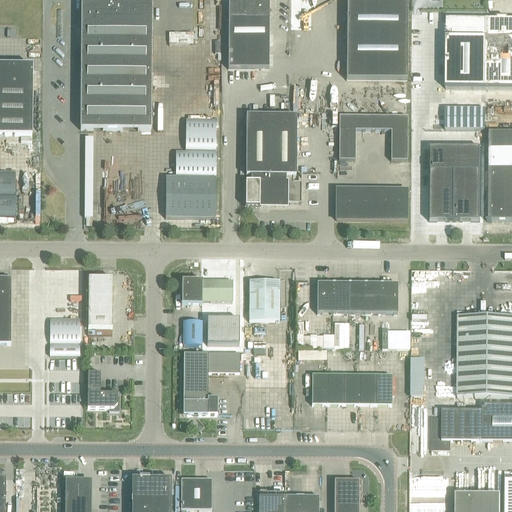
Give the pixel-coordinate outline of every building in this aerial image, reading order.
[(269,0),(228,0),(228,71),(268,71),(269,0)] [(80,131),(150,132),(151,1),(80,1),(80,131)] [(407,1),(346,1),(346,81),(406,82),(407,1)] [(307,12),(306,3),(294,4),(298,27),(304,26),(303,19),(312,18),(311,12),(307,12)] [(446,21),(445,91),(485,91),(511,91),(511,21),(507,21),(507,20),(496,20),(496,21),(486,21),(467,21),(467,19),(457,19),(456,21),(446,21)] [(168,34),(168,44),(193,44),(193,34),(168,34)] [(0,138),(31,139),(32,69),(0,68),(0,138)] [(295,178),(296,118),(246,118),(245,178),(250,178),(250,184),(245,184),(245,209),(259,209),(259,205),(261,205),(261,207),(266,207),(266,205),(301,205),(301,184),(293,184),(293,178),(295,178)] [(355,162),(355,132),(390,133),(390,163),(407,163),(407,118),(339,118),(338,162),(355,162)] [(185,152),(215,152),(215,122),(185,122),(185,152)] [(511,134),(489,135),(489,152),(488,170),(488,188),(488,205),(488,223),(511,223),(511,134)] [(428,148),(428,222),(479,223),(480,149),(428,148)] [(175,154),(175,178),(215,178),(215,154),(175,154)] [(14,175),(0,174),(0,218),(14,219),(14,197),(14,175)] [(165,180),(165,220),(215,220),(215,180),(165,180)] [(406,192),(336,191),(336,222),(406,222),(406,192)] [(0,346),(10,346),(11,280),(0,279),(0,346)] [(88,280),(87,331),(112,331),(112,281),(88,280)] [(201,307),(201,304),(201,283),(181,283),(181,307),(201,307)] [(201,283),(201,304),(232,304),(232,283),(201,283)] [(279,284),(249,283),(248,324),(279,324),(279,284)] [(349,316),(349,285),(316,285),(316,316),(349,316)] [(349,285),(349,316),(365,316),(365,285),(349,285)] [(365,285),(365,316),(381,316),(381,285),(365,285)] [(381,285),(381,316),(397,316),(397,285),(381,285)] [(511,318),(457,318),(457,398),(511,398),(511,318)] [(79,321),(49,321),(49,345),(79,345),(79,321)] [(238,347),(238,321),(206,321),(206,347),(238,347)] [(201,323),(183,323),(183,347),(201,347),(201,323)] [(345,336),(314,335),(314,348),(351,349),(351,324),(345,324),(345,336)] [(217,417),(217,400),(207,400),(207,376),(239,376),(239,356),(183,355),(183,417),(217,417)] [(48,377),(59,377),(59,364),(49,364),(48,377)] [(81,376),(81,369),(79,369),(79,365),(60,364),(60,376),(81,376)] [(47,366),(33,365),(33,377),(46,377),(47,366)] [(108,411),(108,413),(119,414),(119,399),(117,399),(117,396),(99,395),(99,377),(87,377),(87,411),(108,411)] [(327,392),(328,377),(311,377),(311,407),(327,407),(327,392)] [(328,377),(327,392),(327,407),(343,407),(343,377),(328,377)] [(343,377),(343,407),(359,408),(359,378),(343,377)] [(375,378),(359,378),(359,408),(375,408),(375,378)] [(375,378),(375,408),(391,408),(391,378),(375,378)] [(431,453),(450,453),(450,443),(482,443),(511,443),(511,406),(482,407),(482,413),(442,412),(441,420),(431,420),(431,453)] [(231,415),(231,428),(246,428),(246,414),(231,415)] [(413,430),(413,421),(398,421),(398,430),(413,430)] [(133,495),(171,495),(171,480),(170,480),(170,481),(149,481),(149,480),(138,480),(138,481),(133,481),(133,495)] [(180,511),(211,511),(211,481),(180,481),(180,511)] [(66,482),(65,482),(64,511),(88,511),(89,487),(77,487),(77,483),(66,483),(66,482)] [(358,511),(358,483),(334,483),(333,511),(358,511)] [(133,510),(170,510),(171,495),(133,495),(133,510)] [(455,511),(499,511),(500,497),(455,497),(455,511)] [(283,511),(284,498),(258,498),(258,511),(283,511)] [(318,511),(318,498),(284,498),(283,511),(318,511)]
